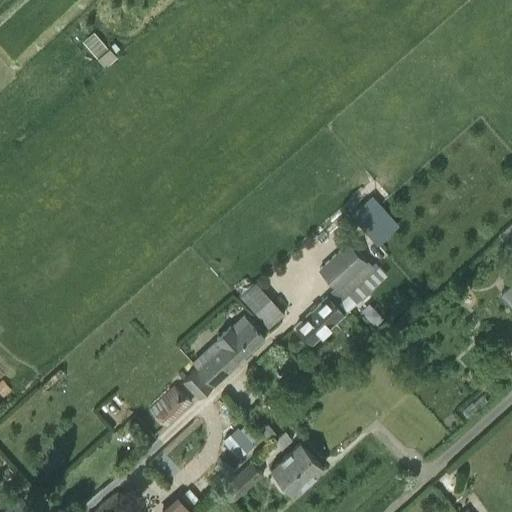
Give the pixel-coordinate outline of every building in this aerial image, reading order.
[(96,57),(104,67),(116,56),(109,47),(96,57)] [(392,229),(366,201),(351,215),(376,243),(392,229)] [(343,315),(382,278),(347,242),(317,269),(335,289),(326,297),(326,296),(294,325),(295,326),(311,343),(343,315)] [(255,281),(240,294),(267,327),(283,312),(255,281)] [(194,365),(197,368),(182,381),(198,399),(213,385),(238,362),(236,361),(263,337),(248,321),(244,316),(230,328),(229,327),(215,339),(217,341),(192,363),(194,365)] [(165,427),(190,402),(174,386),(149,410),(165,427)] [(254,443),(238,426),(223,439),(239,457),(254,443)] [(285,433),(274,443),(281,450),(292,440),(285,433)] [(300,442),(270,469),(293,494),(322,467),(300,442)] [(38,463),(48,474),(60,463),(51,452),(38,463)] [(251,461),(220,488),(233,503),(264,475),(251,461)] [(10,505),(16,511),(19,511),(29,504),(20,495),(10,505)] [(192,511),(177,495),(157,511),(192,511)]
